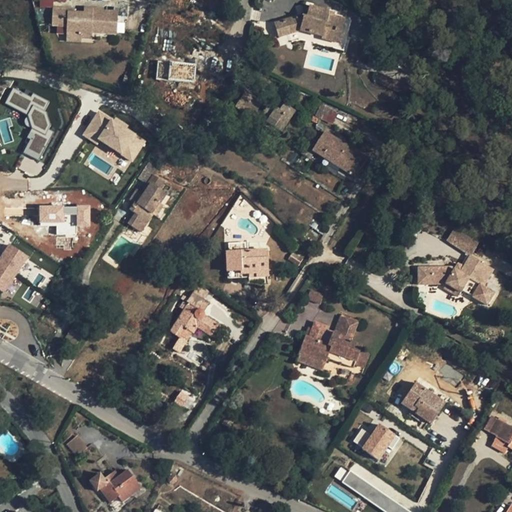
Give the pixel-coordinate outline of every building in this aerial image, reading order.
[(339,43),(345,19),(328,15),(329,11),(309,6),(307,16),(303,15),(301,16),(283,21),(287,34),(300,31),(323,36),(322,39),(339,43)] [(51,25),(66,26),(66,31),(82,32),(82,38),(91,39),(92,33),(117,34),(118,12),(103,11),(103,9),(93,8),(92,13),(83,13),(67,12),(67,9),(52,8),(51,25)] [(287,34),(283,21),(274,24),(278,37),(287,34)] [(82,32),(66,31),(66,41),(81,42),(82,38),(82,32)] [(156,80),(195,82),(195,62),(157,60),(156,80)] [(393,80),(378,73),(374,82),(389,89),(393,80)] [(410,88),(393,80),(389,89),(406,96),(410,88)] [(26,93),(8,85),(1,102),(25,112),(30,124),(25,135),(27,136),(22,149),(40,156),(53,127),(48,125),(49,121),(44,107),(41,106),(46,96),(28,88),(26,93)] [(263,102),(245,91),(235,106),(252,117),(257,111),(263,102)] [(266,121),(266,122),(281,132),(296,111),(283,102),(278,109),(275,107),(273,111),(266,106),(261,114),(260,116),(266,121)] [(337,111),(321,104),(316,114),(332,122),(337,111)] [(101,107),(84,130),(98,140),(101,136),(134,158),(147,138),(101,107)] [(261,114),(257,111),(252,117),(257,121),(260,116),(261,114)] [(281,132),(266,122),(264,125),(278,136),(281,132)] [(368,159),(326,132),(313,151),(315,152),(355,178),(368,159)] [(313,151),(305,145),(300,152),(311,159),(315,152),(313,151)] [(159,168),(150,161),(138,179),(147,185),(154,175),(159,168)] [(167,194),(160,190),(164,182),(154,175),(147,185),(143,190),(145,192),(137,203),(135,202),(130,210),(135,214),(128,224),(140,233),(153,214),(151,213),(159,202),(160,203),(167,194)] [(163,205),(160,203),(159,202),(151,213),(153,214),(155,216),(163,205)] [(77,225),(88,225),(88,206),(76,207),(76,208),(65,208),(65,207),(40,207),(40,221),(57,221),(57,234),(77,234),(77,225)] [(326,229),(313,220),(307,228),(306,229),(317,236),(319,234),(322,235),(322,234),(326,229)] [(10,241),(2,252),(0,254),(0,289),(2,291),(29,255),(10,241)] [(228,253),(245,252),(245,242),(228,244),(228,253)] [(268,280),(266,250),(245,252),(228,253),(226,253),(227,271),(240,270),(240,274),(248,273),(255,273),(256,281),(268,280)] [(18,274),(44,290),(59,265),(39,253),(33,263),(27,260),(18,274)] [(303,260),(292,253),(288,259),(298,266),(303,260)] [(487,306),(495,293),(484,286),(494,269),(471,256),(460,273),(451,267),(419,268),(418,285),(446,285),(446,284),(461,293),(462,291),(487,306)] [(240,270),(227,271),(228,279),(248,278),(248,273),(240,274),(240,270)] [(461,293),(446,284),(446,285),(444,289),(458,297),(461,293)] [(322,296),(310,291),(307,299),(320,304),(321,304),(322,296)] [(187,302),(189,303),(170,332),(180,338),(172,349),(178,353),(192,333),(193,334),(197,328),(211,337),(219,325),(204,315),(204,314),(203,312),(209,302),(193,292),(187,302)] [(422,313),(434,317),(436,313),(424,308),(422,313)] [(434,317),(446,322),(448,317),(436,313),(434,317)] [(327,330),(328,328),(315,323),(309,338),(305,336),(299,352),(326,362),(327,359),(353,368),(354,365),(364,368),(369,356),(359,352),(362,346),(350,342),(358,323),(340,316),(334,333),(332,332),(331,336),(325,334),(327,330)] [(79,323),(73,320),(69,326),(71,327),(71,326),(76,329),(79,323)] [(87,328),(79,323),(76,329),(71,326),(71,327),(64,338),(76,346),(87,328)] [(326,362),(299,352),(295,361),(323,371),(326,362)] [(445,404),(415,383),(403,400),(417,409),(415,413),(431,424),(445,404)] [(189,398),(180,392),(173,403),(182,409),(189,398)] [(417,409),(403,400),(401,403),(415,413),(417,409)] [(223,424),(229,429),(234,421),(227,417),(223,424)] [(497,420),(492,417),(485,429),(490,432),(497,420)] [(511,449),(511,428),(498,420),(491,433),(497,436),(491,446),(505,454),(509,448),(511,449)] [(370,436),(360,429),(353,441),(362,448),(361,450),(377,460),(386,446),(391,449),(399,438),(377,424),(370,436)] [(87,448),(77,436),(66,445),(77,457),(87,448)] [(341,482),(349,470),(343,466),(332,482),(365,504),(368,500),(341,482)] [(410,511),(411,511),(349,470),(341,482),(386,511),(410,511)] [(104,479),(100,474),(89,482),(97,492),(100,490),(110,503),(118,497),(122,503),(140,489),(127,471),(119,477),(115,471),(104,479)]
